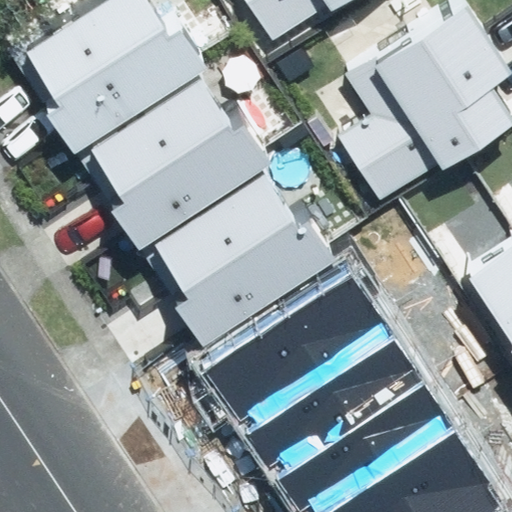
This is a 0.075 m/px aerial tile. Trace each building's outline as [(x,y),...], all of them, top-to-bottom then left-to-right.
[(45,75),(73,119),(201,37),(177,0),(169,0),(164,4),(161,0),(64,0),(28,24),(56,68),(45,75)] [(258,0),(271,18),(297,0),(258,0)] [(335,114),(378,176),(510,85),(489,55),(510,40),(482,0),(423,0),(346,54),(371,89),(335,114)] [(107,169),(135,213),(263,131),(237,91),(226,98),(196,50),(90,118),(118,162),(107,169)] [(172,266),(200,309),(327,228),(301,187),(291,194),(260,146),(154,214),(183,258),(172,266)] [(511,203),(463,237),(511,307),(511,203)] [(502,511),(346,264),(192,360),(287,511),(502,511)]
